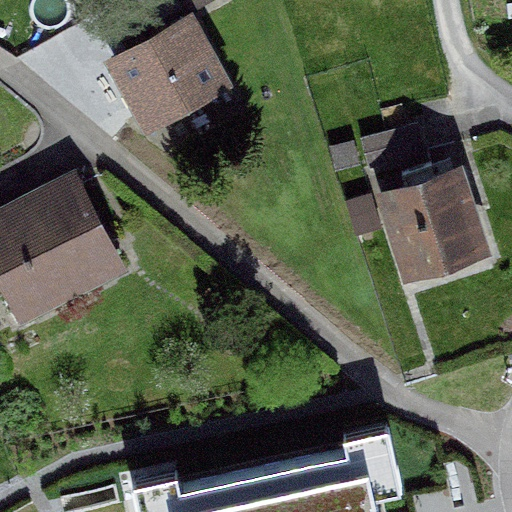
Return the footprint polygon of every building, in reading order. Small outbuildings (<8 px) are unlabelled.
[(222,78),(187,19),(165,31),(158,20),(115,45),(121,56),(115,60),(149,119),(222,78)] [(370,165),(426,149),(417,122),(362,137),(370,165)] [(454,169),(450,156),(402,169),(406,183),(383,191),(408,267),(483,243),(459,168),(454,169)] [(0,271),(20,310),(118,260),(75,176),(0,213),(0,271)] [(379,511),(364,442),(163,487),(168,511),(379,511)]
